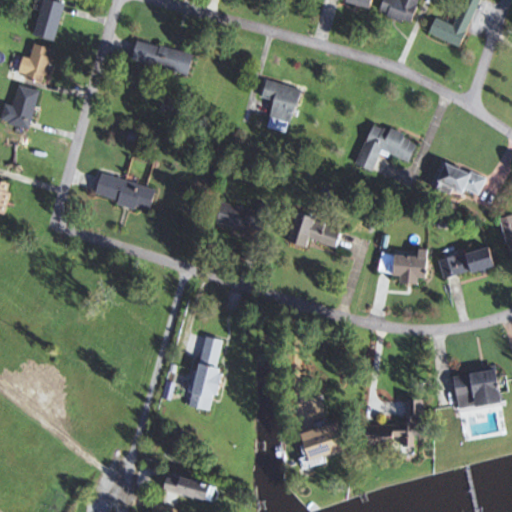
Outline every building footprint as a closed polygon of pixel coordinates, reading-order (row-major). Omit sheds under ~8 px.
[(45,0),(35,35),(56,42),(67,5),(51,0),(45,0)] [(385,0),(382,15),(415,23),(420,0),(385,0)] [(481,0),(466,0),(457,25),(437,18),(431,35),(463,48),(481,0)] [(191,75),(196,54),(139,41),(135,62),(191,75)] [(53,48),(35,45),(33,59),(24,58),(21,78),(48,82),(53,48)] [(269,128),(291,134),(303,90),(269,80),(264,98),(276,101),(269,128)] [(32,130),(42,91),(21,86),(15,107),(7,105),(2,122),(32,130)] [(375,172),(383,151),(413,162),(420,142),(374,124),(358,166),(375,172)] [(479,202),(488,179),(443,162),(434,185),(479,202)] [(158,190),(103,174),(97,197),(152,212),(158,190)] [(0,212),(10,213),(10,182),(0,182),(0,212)] [(218,224),(264,236),(272,206),(262,204),(260,212),(224,203),(218,224)] [(339,248),(345,228),(298,215),(289,242),(310,248),(312,240),(339,248)] [(511,256),(511,216),(503,218),(511,257),(511,256)] [(445,279),(497,269),(492,249),(441,260),(445,279)] [(430,250),(421,250),(420,257),(383,254),(381,274),(403,275),(403,282),(428,284),(430,250)] [(228,342),(206,337),(191,408),(214,412),(228,342)] [(500,371),(456,376),(460,410),(504,405),(500,371)] [(427,401),(407,401),(407,425),(366,425),(366,448),(397,447),(397,437),(427,437),(427,401)] [(311,460),(349,451),(343,423),(304,433),(311,460)] [(215,503),(218,487),(171,477),(165,505),(176,507),(178,495),(215,503)]
